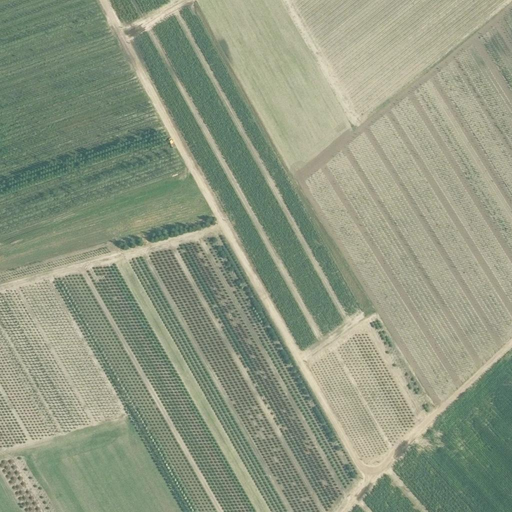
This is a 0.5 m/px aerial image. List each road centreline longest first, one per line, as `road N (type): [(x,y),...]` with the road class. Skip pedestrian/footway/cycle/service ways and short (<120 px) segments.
road 1 (track): [(379,471),(336,413),(197,176),(104,0)]
road 2 (track): [(347,511),(511,342)]
